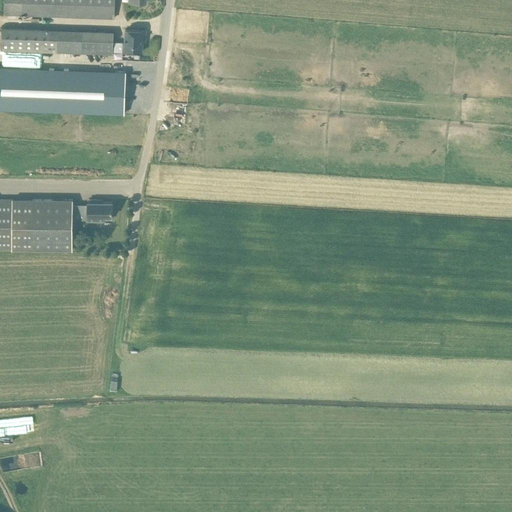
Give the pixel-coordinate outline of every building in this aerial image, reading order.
[(115,0),(4,0),(4,15),(114,19),(115,0)] [(113,55),(113,32),(56,29),(1,27),(1,51),(55,53),(113,55)] [(145,42),(145,30),(125,30),(125,43),(122,43),(122,51),(142,52),(142,42),(145,42)] [(0,110),(124,115),(126,72),(0,67),(0,110)] [(168,118),(181,118),(181,107),(169,106),(168,118)] [(0,249),(72,250),(73,220),(88,220),(104,221),(104,217),(112,217),(112,202),(102,202),(102,200),(88,200),(88,202),(88,205),(73,205),(73,199),(32,199),(0,198),(0,249)] [(35,431),(34,417),(0,419),(0,426),(31,425),(31,431),(35,431)]
